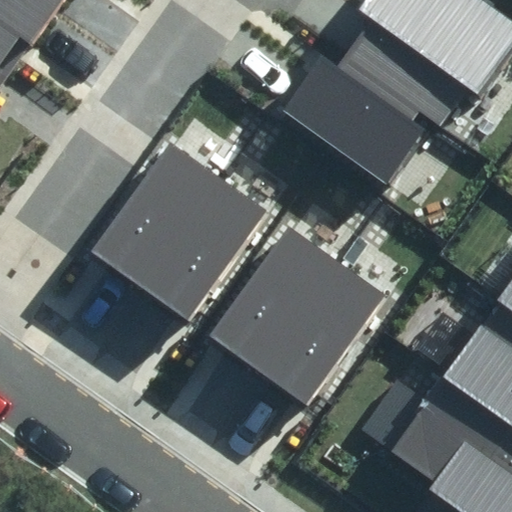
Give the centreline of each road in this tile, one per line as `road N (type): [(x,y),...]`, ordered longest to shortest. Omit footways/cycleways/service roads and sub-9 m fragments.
road 1 (residential): [(0,325),(214,0)]
road 2 (residential): [(195,511),(0,372)]
